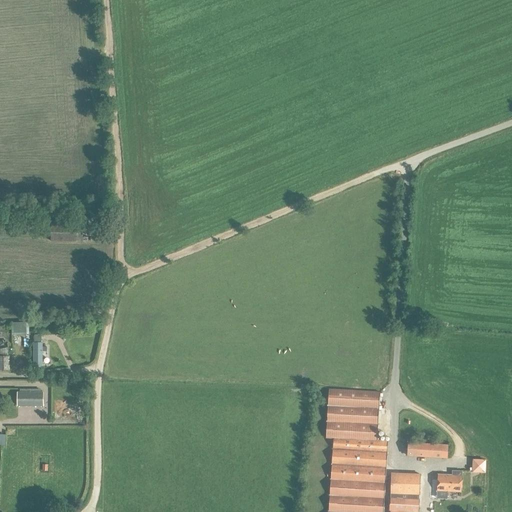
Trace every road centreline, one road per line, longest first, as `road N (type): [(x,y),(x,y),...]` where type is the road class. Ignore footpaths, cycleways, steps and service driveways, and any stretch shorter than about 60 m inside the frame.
road 1 (track): [(119,275),(106,0)]
road 2 (track): [(119,275),(368,176)]
road 3 (track): [(95,478),(97,367),(119,275)]
road 4 (unknown): [(394,389),(396,450),(404,459),(456,463),(459,437),(448,422)]
road 5 (unclassified): [(368,176),(511,122)]
